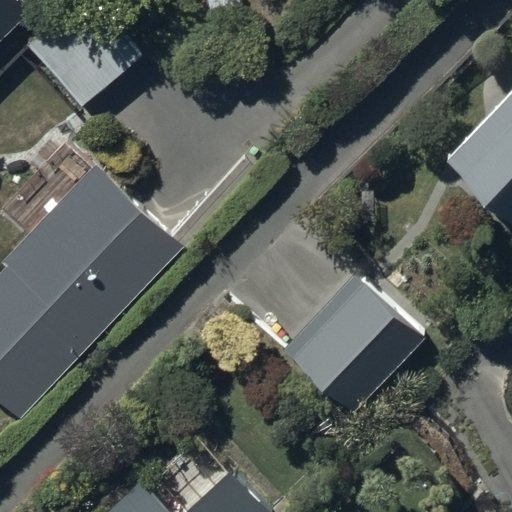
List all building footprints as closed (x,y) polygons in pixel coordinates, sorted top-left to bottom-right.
[(0,0),(0,40),(36,3),(32,0),(0,0)] [(97,0),(38,51),(84,104),(143,52),(97,0)] [(511,83),(449,151),(511,206),(511,83)] [(101,156),(93,163),(92,162),(92,160),(91,159),(89,158),(88,156),(87,155),(86,154),(84,153),(83,153),(81,152),(80,151),(78,151),(76,151),(74,151),(73,151),(71,151),(69,152),(68,152),(66,153),(65,154),(63,155),(62,156),(61,157),(60,158),(59,159),(58,161),(57,162),(56,164),(56,166),(56,167),(56,169),(55,171),(56,172),(56,174),(56,176),(57,177),(57,179),(58,180),(59,182),(60,183),(61,184),(63,185),(64,186),(66,187),(67,188),(68,189),(3,255),(8,260),(0,268),(0,399),(18,417),(190,243),(101,156)] [(435,338),(357,271),(288,351),(366,419),(435,338)] [(279,511),(235,464),(181,511),(144,477),(111,511),(279,511)]
